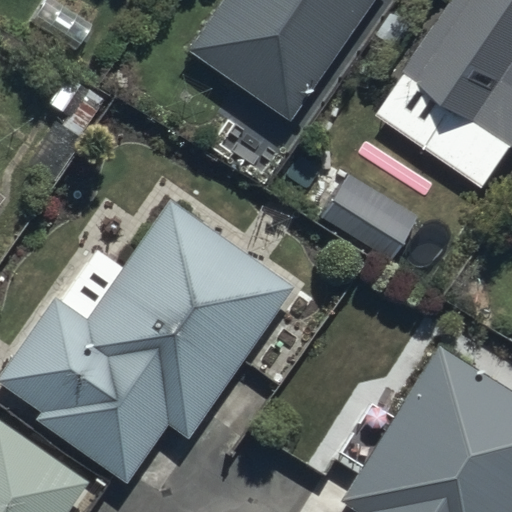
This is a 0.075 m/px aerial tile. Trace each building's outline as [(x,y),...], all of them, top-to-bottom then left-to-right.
[(293,132),(384,0),(232,0),(190,61),(293,132)] [(511,0),(471,0),(386,123),(494,198),(511,170),(511,0)] [(348,182),(319,225),(387,268),(415,225),(348,182)] [(0,201),(0,224),(11,211),(0,201)] [(0,404),(131,492),(171,433),(193,448),(296,295),(172,212),(92,331),(55,306),(0,388),(0,404)] [(511,511),(511,401),(441,358),(346,511),(511,511)] [(0,434),(0,511),(75,511),(88,493),(0,434)]
